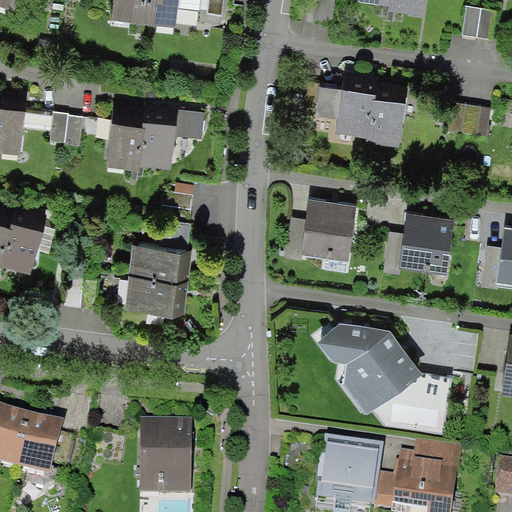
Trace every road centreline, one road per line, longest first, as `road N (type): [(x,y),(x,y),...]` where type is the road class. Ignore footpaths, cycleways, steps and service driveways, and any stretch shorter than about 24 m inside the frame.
road 1 (residential): [(249,285),(511,322)]
road 2 (residential): [(253,167),(511,206)]
road 3 (residential): [(253,360),(0,334)]
road 4 (residential): [(270,37),(511,73)]
road 5 (residential): [(241,511),(253,360)]
road 6 (residential): [(253,167),(270,37)]
